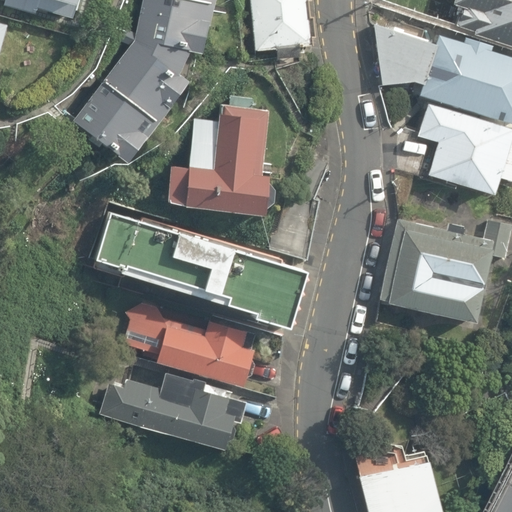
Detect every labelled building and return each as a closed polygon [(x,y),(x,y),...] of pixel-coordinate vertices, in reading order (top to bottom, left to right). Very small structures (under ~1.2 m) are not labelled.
[(11,0),(78,17),(82,0),(11,0)] [(126,31),(119,44),(128,49),(71,124),(125,168),(187,86),(177,77),(187,55),(200,58),(211,0),(141,0),(134,35),(126,31)] [(248,0),(254,54),(275,51),(276,61),(298,58),(297,51),(309,50),(308,42),(313,41),(310,19),(308,19),(307,5),(309,5),(308,0),(248,0)] [(511,0),(451,0),(450,5),(461,9),(460,14),(457,13),(452,26),(472,33),(471,36),(511,49),(511,0)] [(0,62),(12,22),(0,19),(0,62)] [(420,86),(432,46),(427,44),(428,41),(403,32),(404,30),(394,26),(393,30),(372,24),(380,86),(411,83),(420,86)] [(432,46),(420,86),(416,96),(511,126),(511,60),(488,53),(490,47),(462,38),(460,44),(436,36),(432,46)] [(182,209),(182,211),(261,220),(262,213),(272,206),(273,193),(265,184),(266,180),(259,179),(267,113),(251,111),(252,101),(230,97),(228,107),(221,106),(219,117),(217,116),(216,123),(193,120),(187,170),(169,167),(164,207),(182,209)] [(511,134),(510,134),(511,131),(425,105),(415,138),(434,143),(425,175),(492,196),(496,179),(511,184),(511,134)] [(246,320),(284,332),(286,325),(290,323),(288,319),(290,310),(295,308),(292,305),(294,296),(299,294),(296,291),(299,282),(303,280),(300,276),(302,269),(278,261),(279,258),(139,214),(138,220),(106,209),(89,261),(112,269),(111,273),(248,316),(246,320)] [(444,224),(443,230),(395,220),(377,300),(385,302),(385,304),(472,326),(487,255),(505,259),(511,226),(487,221),(483,239),(461,234),(462,227),(444,224)] [(256,324),(156,302),(145,350),(245,385),(256,324)] [(237,389),(124,354),(106,411),(224,448),(232,420),(239,421),(247,399),(237,389)] [(160,436),(146,482),(242,511),(266,511),(278,474),(160,436)] [(356,477),(364,511),(436,511),(421,450),(400,455),(398,446),(381,443),(351,450),(357,476),(356,477)]
